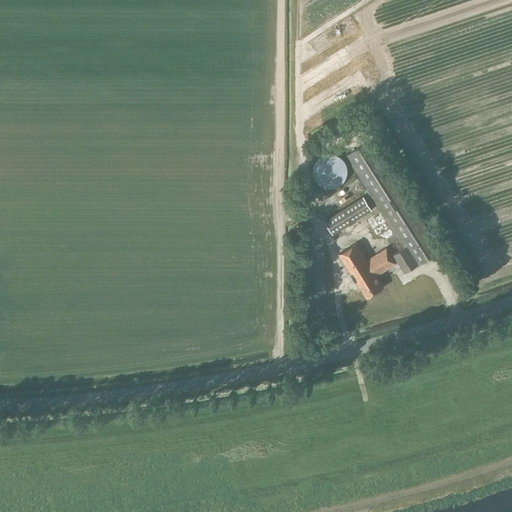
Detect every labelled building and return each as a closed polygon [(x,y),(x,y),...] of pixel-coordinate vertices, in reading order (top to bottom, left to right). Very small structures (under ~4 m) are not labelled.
[(363,52),(375,46),(367,31),(360,35),(364,42),(355,47),(352,42),(331,54),(336,63),(362,49),(363,52)] [(363,67),(340,80),(346,90),(369,76),(363,67)] [(371,140),(346,156),(405,248),(394,255),(405,273),(416,266),(416,267),(441,251),(371,140)] [(347,172),(348,171),(347,169),(347,167),(347,165),(346,164),(346,163),(345,161),(344,160),(343,159),(341,157),(340,156),(339,156),(337,155),(336,154),(334,154),(332,154),(330,153),(329,154),(327,154),(325,154),(324,155),(322,156),(321,156),(320,157),(318,159),(317,160),(316,161),(315,163),(315,164),(314,165),(314,167),(313,169),(313,171),(313,172),(314,174),(314,176),(315,177),(315,179),(316,180),(317,181),(318,183),(320,184),(321,185),(322,186),(324,186),(325,187),(327,187),(329,188),(330,188),(332,188),(334,187),(335,187),(337,187),(339,186),(340,185),(341,184),(342,183),(343,182),(344,180),(345,179),(346,177),(347,176),(347,174),(347,173),(347,172)] [(343,226),(371,208),(363,196),(336,213),(335,213),(322,221),(331,235),(344,227),(343,226)] [(376,276),(396,264),(386,248),(367,260),(356,243),(339,254),(367,298),(383,287),(376,276)] [(446,270),(456,287),(465,282),(455,265),(446,270)]
